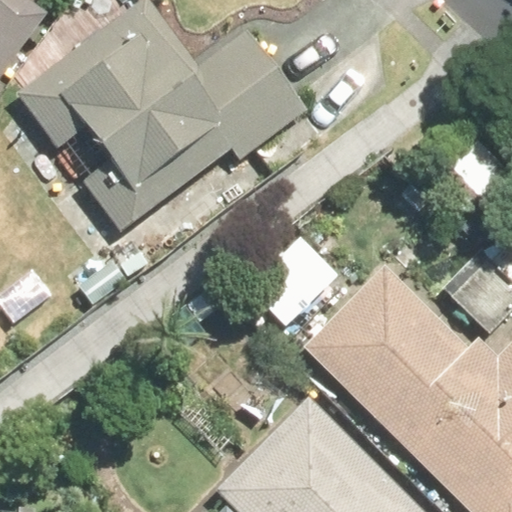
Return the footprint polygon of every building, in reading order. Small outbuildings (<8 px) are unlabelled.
[(0,0),(0,58),(33,14),(13,0),(0,0)] [(229,167),(297,115),(235,35),(187,71),(133,2),(9,97),(113,232),(218,152),(229,167)] [(499,232),(435,297),(477,339),(511,303),(511,169),(474,132),(436,170),(499,232)] [(240,294),(272,328),(326,277),(294,243),(240,294)] [(374,271),(296,347),(459,511),(511,511),(511,331),(487,356),(469,338),(455,352),(374,271)] [(407,511),(296,403),(206,494),(224,511),(407,511)]
